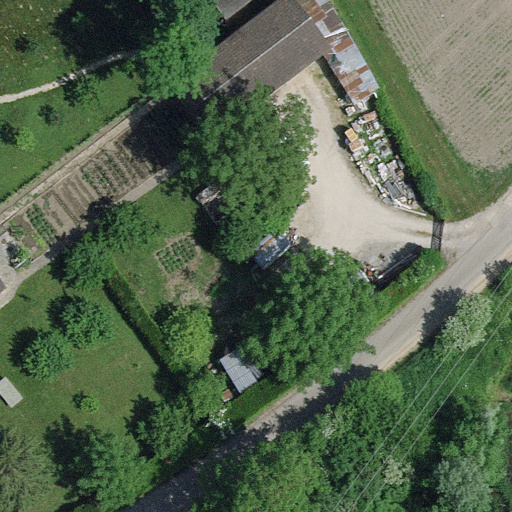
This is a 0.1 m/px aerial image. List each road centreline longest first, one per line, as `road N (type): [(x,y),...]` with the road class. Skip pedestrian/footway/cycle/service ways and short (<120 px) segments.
road 1 (unclassified): [(511,224),(331,384),(151,511)]
road 2 (track): [(484,252),(343,0)]
